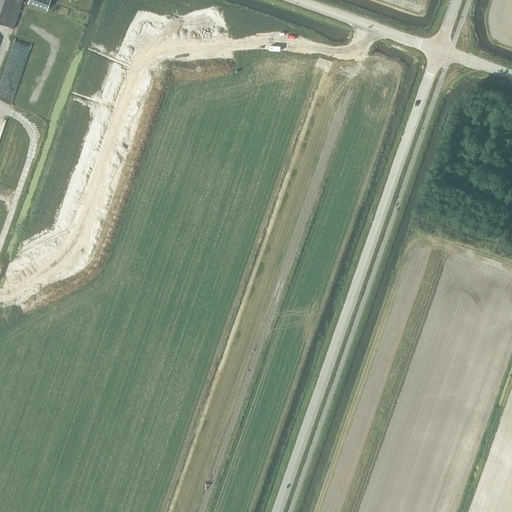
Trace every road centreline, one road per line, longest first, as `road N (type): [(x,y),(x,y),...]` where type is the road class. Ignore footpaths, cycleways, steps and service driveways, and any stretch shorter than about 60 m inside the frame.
road 1 (tertiary): [(276,511),(438,50)]
road 2 (unclassified): [(438,50),(294,0)]
